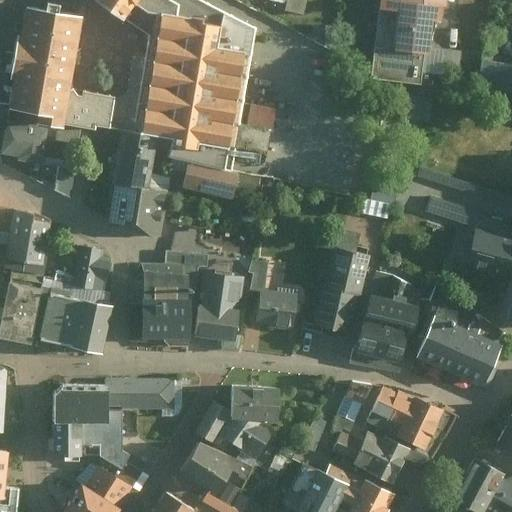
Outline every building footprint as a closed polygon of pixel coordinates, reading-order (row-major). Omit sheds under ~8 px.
[(163,149),(160,178),(185,184),(191,159),(233,169),(255,27),(206,0),(96,0),(121,19),(123,16),(149,33),(145,57),(133,131),(159,136),(163,149)] [(285,0),(283,8),(302,13),(305,0),(285,0)] [(384,0),(380,38),(436,44),(441,5),(441,0),(455,2),(455,0),(384,0)] [(36,130),(59,134),(62,121),(68,84),(80,12),(23,2),(18,34),(14,34),(7,77),(11,78),(6,106),(32,111),(30,122),(37,123),(36,130)] [(114,94),(108,125),(119,128),(133,131),(145,57),(132,54),(126,90),(119,95),(114,94)] [(511,60),(484,56),(480,83),(511,87),(511,60)] [(68,84),(62,121),(82,125),(92,127),(93,122),(108,125),(114,94),(68,84)] [(9,118),(8,129),(2,128),(0,140),(0,146),(4,147),(3,154),(36,160),(34,175),(71,195),(81,135),(59,134),(36,130),(37,123),(30,122),(9,118)] [(119,128),(109,176),(116,177),(149,184),(151,175),(159,136),(133,131),(119,128)] [(233,169),(191,159),(185,184),(237,196),(242,171),(233,169)] [(392,215),(400,173),(378,169),(372,196),(366,195),(363,209),(392,215)] [(165,186),(151,175),(149,184),(116,177),(111,217),(119,225),(163,234),(170,198),(168,192),(165,186)] [(493,199),(495,188),(464,183),(462,194),(493,199)] [(432,194),(428,208),(479,221),(482,206),(432,194)] [(52,226),(14,221),(5,292),(47,297),(67,300),(70,276),(46,273),(52,226)] [(511,237),(473,226),(459,277),(501,289),(493,319),(511,324),(511,237)] [(331,245),(320,282),(354,291),(364,254),(331,245)] [(116,252),(87,248),(80,302),(109,305),(116,252)] [(267,281),(269,258),(254,257),(252,279),(267,281)] [(148,268),(149,332),(195,331),(195,268),(148,268)] [(206,276),(200,331),(243,336),(249,281),(206,276)] [(354,291),(320,282),(309,322),(343,331),(354,291)] [(265,290),(262,321),(297,325),(300,294),(265,290)] [(358,343),(408,357),(422,306),(372,292),(358,343)] [(38,301),(10,296),(2,337),(30,342),(38,301)] [(47,297),(42,339),(104,347),(109,305),(80,302),(67,300),(47,297)] [(495,344),(429,316),(410,360),(477,388),(495,344)] [(13,366),(0,365),(0,430),(20,432),(21,411),(11,411),(13,366)] [(108,372),(108,378),(107,402),(180,404),(181,374),(108,372)] [(108,378),(66,378),(54,393),(56,417),(81,417),(106,418),(107,402),(108,378)] [(454,409),(382,378),(365,420),(422,444),(427,432),(441,438),(454,409)] [(228,384),(189,441),(218,449),(248,456),(264,432),(242,420),(242,415),(279,417),(287,386),(228,384)] [(511,408),(504,405),(483,448),(511,462),(511,408)] [(81,417),(56,417),(55,447),(80,448),(81,417)] [(356,461),(404,482),(419,449),(372,428),(356,461)] [(218,449),(189,441),(172,474),(216,496),(230,467),(213,460),(218,449)] [(13,444),(0,443),(0,492),(11,493),(13,444)] [(115,465),(144,482),(157,460),(129,443),(115,465)] [(499,478),(459,459),(440,500),(465,511),(482,511),(495,486),(499,478)] [(94,484),(130,505),(144,482),(115,465),(107,461),(94,484)] [(351,511),(389,511),(401,492),(370,474),(366,481),(344,469),(337,482),(361,495),(351,511)] [(84,479),(67,507),(75,511),(125,511),(130,505),(94,484),(84,479)] [(511,511),(511,495),(495,486),(482,511),(511,511)] [(217,511),(172,487),(155,511),(217,511)]
